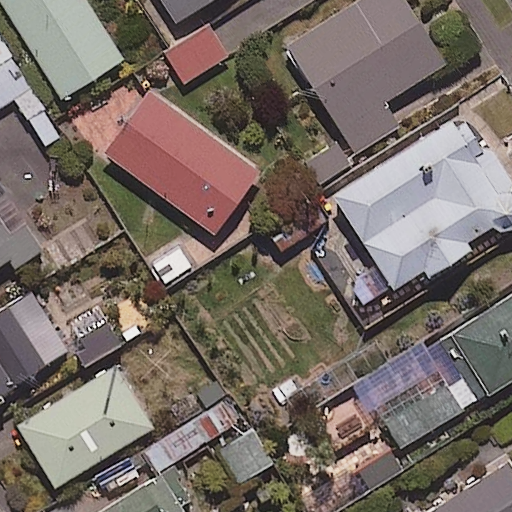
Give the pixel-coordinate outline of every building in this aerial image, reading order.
[(123,59),(84,0),(0,0),(0,1),(62,98),(123,59)] [(210,0),(153,0),(170,26),(210,0)] [(443,66),(403,0),(355,0),(284,43),(351,156),(398,127),(383,102),(443,66)] [(227,56),(208,25),(164,51),(183,83),(227,56)] [(0,106),(15,98),(44,148),(59,140),(29,90),(0,39),(0,106)] [(259,171),(147,91),(102,153),(214,233),(259,171)] [(511,198),(507,191),(511,188),(511,182),(490,148),(482,152),(458,114),(331,195),(392,290),(423,270),(428,277),(470,250),(465,243),(492,226),(497,232),(511,222),(511,198)] [(0,266),(11,260),(15,266),(43,249),(0,180),(0,266)] [(178,240),(148,262),(169,290),(199,268),(178,240)] [(511,288),(438,335),(478,399),(511,377),(511,288)] [(0,394),(67,351),(27,291),(0,308),(0,394)] [(120,343),(95,306),(59,331),(84,368),(120,343)] [(478,399),(438,335),(362,383),(402,447),(478,399)] [(152,426),(114,365),(17,425),(55,487),(152,426)] [(273,465),(251,430),(222,448),(244,482),(273,465)] [(354,467),(369,491),(407,467),(392,443),(354,467)] [(511,511),(511,465),(510,462),(433,511),(511,511)] [(184,511),(181,507),(195,499),(174,465),(161,473),(97,511),(184,511)]
